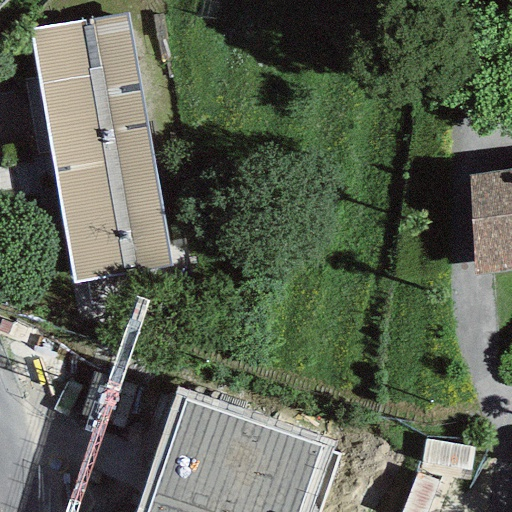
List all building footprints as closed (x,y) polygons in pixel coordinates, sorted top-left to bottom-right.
[(127,14),(30,31),(73,283),(170,266),(127,14)] [(511,171),(470,178),(473,277),(511,271),(511,171)] [(311,511),(335,444),(178,390),(135,511),(311,511)] [(473,449),(425,441),(422,464),(469,472),(473,449)] [(424,511),(436,481),(417,474),(402,511),(424,511)]
